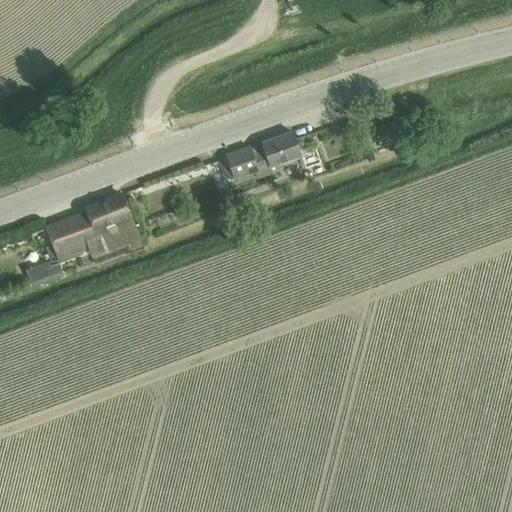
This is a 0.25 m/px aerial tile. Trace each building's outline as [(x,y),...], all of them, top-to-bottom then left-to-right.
[(401,122),(375,130),(379,144),(392,140),(392,139),(405,135),(401,122)] [(227,157),(227,158),(228,158),(220,161),(227,180),(234,177),(235,180),(255,173),(257,179),(272,174),(270,168),(302,156),(300,151),(307,148),(303,138),(296,141),(293,133),(262,144),(265,151),(253,155),(251,148),(227,157)] [(245,194),(236,199),(240,206),(249,202),(245,195),(245,194)] [(48,230),(55,247),(61,263),(82,255),(78,244),(86,241),(92,259),(129,244),(131,250),(142,245),(128,209),(123,211),(119,199),(90,210),(91,213),(48,230)] [(40,265),(26,271),(31,286),(32,286),(35,285),(54,277),(50,267),(48,262),(45,263),(40,265)] [(58,263),(50,267),(54,277),(62,274),(62,273),(58,264),(58,263)]
